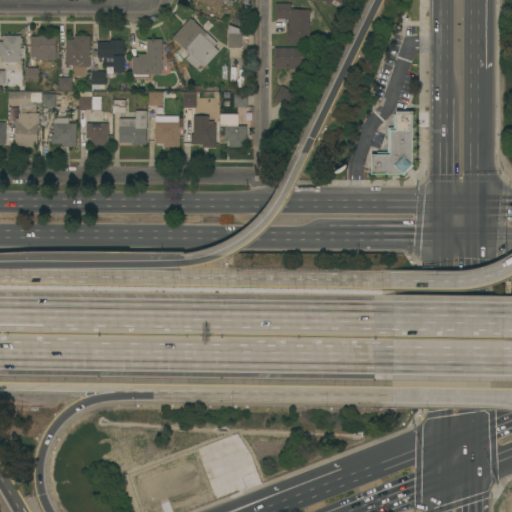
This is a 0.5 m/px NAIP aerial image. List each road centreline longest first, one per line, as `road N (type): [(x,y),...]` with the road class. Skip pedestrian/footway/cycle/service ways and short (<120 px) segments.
road 1 (primary): [(448,207),(0,204)]
road 2 (motorway): [(0,352),(372,357)]
road 3 (motorway): [(372,318),(0,314)]
road 4 (motorway): [(381,280),(21,277)]
road 5 (primary): [(0,237),(329,238)]
road 6 (motorway): [(114,388),(390,392)]
road 7 (secondary): [(474,462),(476,238)]
road 8 (secondary): [(448,238),(446,445)]
road 9 (motorway): [(308,147),(256,232),(213,257),(181,263)]
road 10 (residential): [(259,180),(261,0)]
road 11 (motorway): [(377,0),(308,147)]
road 12 (motorway): [(181,263),(21,277)]
road 13 (residential): [(0,7),(159,7)]
road 14 (motorway): [(511,320),(372,318)]
road 15 (motorway): [(372,357),(511,358)]
road 16 (secondary): [(477,207),(476,69)]
road 17 (motorway): [(511,264),(479,279),(381,280)]
road 18 (motorway): [(48,511),(38,485),(40,452),(60,419),(86,402)]
road 19 (secondary): [(446,0),(448,121)]
